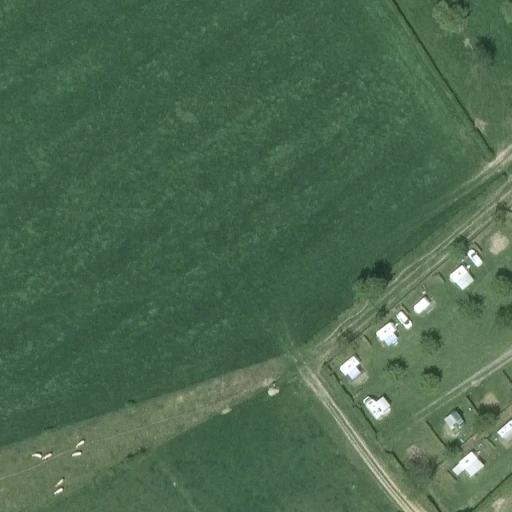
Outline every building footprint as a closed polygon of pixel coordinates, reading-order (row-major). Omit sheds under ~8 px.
[(511,240),(502,226),(485,238),(496,254),(511,242),(511,240)] [(458,283),(471,274),(461,259),(448,268),(458,283)] [(426,288),(414,299),(425,311),(437,300),(426,288)] [(373,330),(386,347),(402,335),(389,318),(373,330)] [(485,394),(490,405),(502,399),(496,388),(485,394)] [(449,439),(467,430),(459,412),(440,421),(449,439)] [(476,474),(489,465),(478,449),(465,457),(476,474)]
